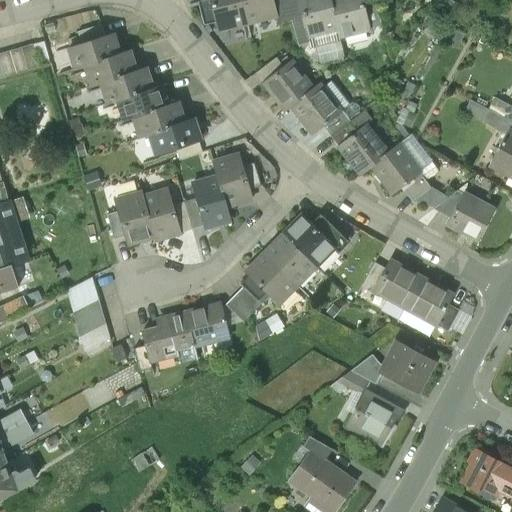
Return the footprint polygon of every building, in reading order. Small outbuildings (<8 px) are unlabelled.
[(209,0),(203,0),(198,2),(204,25),(215,22),(209,0)] [(241,0),(209,0),(215,22),(217,30),(247,22),(241,0)] [(241,0),(247,22),(276,15),(278,14),(274,0),(241,0)] [(286,0),(274,0),(278,14),(276,15),(278,22),(291,19),(286,0)] [(298,0),(286,0),(291,19),(303,16),(298,0)] [(298,0),(303,16),(308,36),(337,28),(338,28),(330,0),(298,0)] [(330,0),(338,28),(337,28),(339,36),(370,28),(365,9),(362,0),(330,0)] [(374,0),(362,0),(365,9),(376,6),(374,0)] [(101,24),(77,31),(81,43),(105,36),(101,24)] [(105,36),(81,43),(69,47),(76,69),(85,66),(85,65),(119,53),(119,52),(112,33),(105,36)] [(44,41),(33,44),(39,65),(50,62),(44,41)] [(33,44),(22,47),(28,70),(40,66),(39,65),(33,44)] [(22,47),(10,50),(17,73),(28,70),(22,47)] [(119,53),(85,65),(85,66),(92,86),(101,83),(101,82),(135,71),(135,70),(128,49),(119,52),(119,53)] [(10,50),(0,53),(0,58),(5,76),(17,73),(10,50)] [(275,57),(256,72),(263,81),(282,67),(275,57)] [(282,67),(263,81),(286,110),(292,105),(313,89),(313,88),(291,60),(282,67)] [(135,71),(101,82),(101,83),(108,103),(117,100),(117,99),(151,88),(150,87),(144,67),(135,70),(135,71)] [(151,88),(117,99),(117,100),(123,120),(133,117),(133,116),(167,105),(166,104),(160,84),(150,87),(151,88)] [(313,89),(292,105),(313,133),(324,126),(341,112),(339,111),(319,84),(313,88),(313,89)] [(511,106),(496,98),(489,111),(511,123),(511,106)] [(167,105),(133,116),(133,117),(139,138),(148,135),(148,134),(183,123),(182,121),(176,101),(166,104),(167,105)] [(511,123),(489,111),(471,101),(465,112),(506,134),(508,135),(511,126),(511,123)] [(341,112),(324,126),(331,135),(350,120),(342,109),(339,111),(341,112)] [(183,123),(148,134),(148,135),(154,154),(174,148),(197,140),(198,140),(191,118),(182,121),(183,123)] [(350,120),(331,135),(338,145),(358,130),(350,120)] [(358,130),(338,145),(360,174),(372,165),(371,165),(388,152),(387,152),(366,124),(358,130)] [(511,137),(508,135),(506,134),(489,165),(504,173),(506,170),(511,173),(511,137)] [(197,140),(174,148),(178,159),(201,152),(197,140)] [(388,152),(371,165),(372,165),(393,193),(401,187),(420,173),(398,144),(387,152),(388,152)] [(240,154),(213,162),(217,177),(218,177),(226,206),(253,198),(250,188),(243,165),(240,154)] [(255,161),(243,165),(250,188),(262,185),(255,161)] [(420,173),(401,187),(412,201),(431,186),(420,173)] [(217,177),(192,184),(203,225),(204,227),(230,219),(226,206),(218,177),(217,177)] [(143,196),(142,196),(153,235),(154,239),(180,232),(173,206),(168,189),(143,196)] [(458,190),(433,209),(451,217),(464,193),(458,190)] [(142,192),(115,200),(118,210),(125,235),(127,243),(153,235),(142,196),(143,196),(142,192)] [(495,210),(464,193),(451,217),(448,223),(479,239),(495,210)] [(196,200),(185,203),(192,228),(203,225),(196,200)] [(0,267),(26,259),(9,202),(0,204),(0,267)] [(185,203),(173,206),(180,232),(192,228),(185,203)] [(118,210),(107,214),(114,238),(125,235),(118,210)] [(312,223),(303,214),(283,234),(315,265),(333,247),(335,246),(312,223)] [(349,242),(321,214),(312,223),(335,246),(333,247),(339,252),(349,242)] [(315,265),(283,234),(264,253),(296,285),(315,265)] [(296,285),(264,253),(246,272),(248,275),(266,292),(277,304),(296,285)] [(26,259),(0,267),(0,292),(33,281),(26,259)] [(422,278),(390,260),(385,269),(374,290),(405,307),(422,278)] [(375,263),(362,287),(373,293),(374,290),(385,269),(375,263)] [(266,292),(248,275),(240,284),(242,287),(243,286),(257,301),(258,300),(266,292)] [(92,277),(67,290),(74,313),(99,300),(92,277)] [(453,295),(422,278),(405,307),(436,325),(448,304),(453,295)] [(257,301),(243,286),(242,287),(234,295),(251,312),(260,303),(258,300),(257,301)] [(251,312),(234,295),(226,304),(243,320),(251,312)] [(22,297),(0,306),(0,323),(29,309),(22,297)] [(99,300),(74,313),(81,337),(106,324),(99,300)] [(222,303),(186,312),(194,343),(195,345),(230,336),(222,303)] [(448,304),(436,325),(447,331),(458,310),(448,304)] [(169,325),(142,332),(146,345),(150,360),(178,353),(176,347),(194,343),(186,312),(167,317),(169,325)] [(106,324),(81,337),(85,351),(110,338),(106,324)] [(434,362),(397,343),(380,376),(417,395),(434,362)] [(146,345),(134,349),(139,371),(152,368),(150,360),(146,345)] [(370,381),(351,370),(336,381),(361,394),(362,393),(363,393),(370,381)] [(363,393),(362,393),(361,394),(353,409),(363,414),(354,431),(382,446),(391,429),(393,430),(401,414),(363,393)] [(0,463),(6,461),(0,445),(7,446),(33,432),(27,421),(0,434),(0,463)] [(328,448),(310,438),(303,447),(309,452),(320,459),(328,448)] [(509,468),(477,451),(470,463),(472,464),(463,482),(493,498),(500,487),(511,493),(511,471),(509,469),(509,468)] [(320,459),(309,452),(288,481),(330,511),(334,511),(354,484),(320,459)] [(6,461),(0,463),(0,497),(34,479),(28,468),(18,474),(17,472),(14,471),(10,473),(6,461)] [(466,511),(442,498),(434,511),(466,511)]
